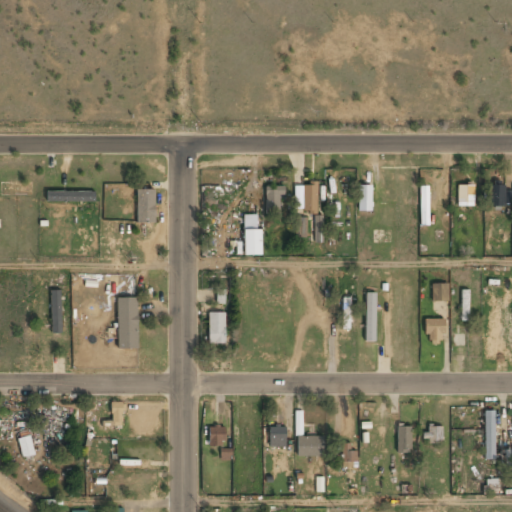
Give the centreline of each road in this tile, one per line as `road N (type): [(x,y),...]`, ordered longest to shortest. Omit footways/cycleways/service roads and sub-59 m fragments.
road 1 (residential): [(511,384),(0,385)]
road 2 (tertiary): [(182,147),(181,511)]
road 3 (tertiary): [(511,147),(182,147)]
road 4 (residential): [(182,147),(0,146)]
